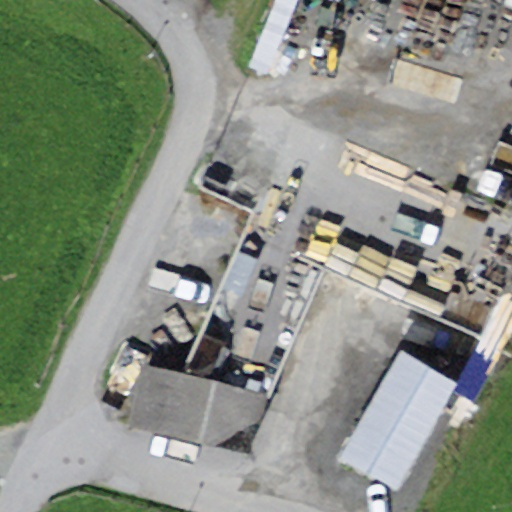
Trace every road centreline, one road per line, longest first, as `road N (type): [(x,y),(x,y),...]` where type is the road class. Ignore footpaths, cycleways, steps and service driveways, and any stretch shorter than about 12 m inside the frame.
road 1 (unclassified): [(145,0),(179,37),(194,68),(195,103),(47,441)]
road 2 (unclassified): [(47,441),(276,511)]
